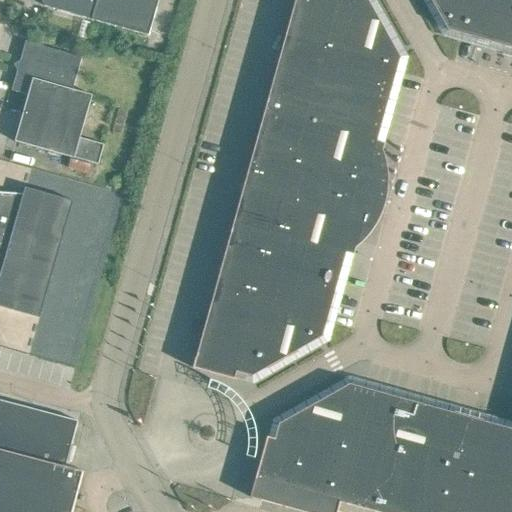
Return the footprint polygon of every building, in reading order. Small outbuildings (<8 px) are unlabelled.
[(41,0),(45,6),(91,19),(91,20),(93,20),(149,36),(158,0),(41,0)] [(323,336),(346,253),(354,255),(356,248),(365,240),(372,230),(379,220),(384,209),(387,198),(388,186),(388,174),(386,162),(383,150),(385,143),(377,141),(400,57),(367,0),(295,0),(193,368),(235,380),(237,372),(252,376),(323,336)] [(511,0),(431,0),(448,30),(511,48),(511,0)] [(82,57),(26,41),(12,90),(28,95),(15,141),(75,158),(98,165),(104,145),(80,138),(93,95),(73,90),(82,57)] [(0,306),(39,317),(73,201),(26,188),(24,194),(0,192),(0,306)] [(511,511),(511,429),(350,384),(280,424),(276,439),(268,437),(256,479),(251,497),(303,511),(337,511),(340,502),(375,511),(511,511)] [(0,511),(72,511),(83,471),(66,466),(78,421),(0,399),(0,511)]
